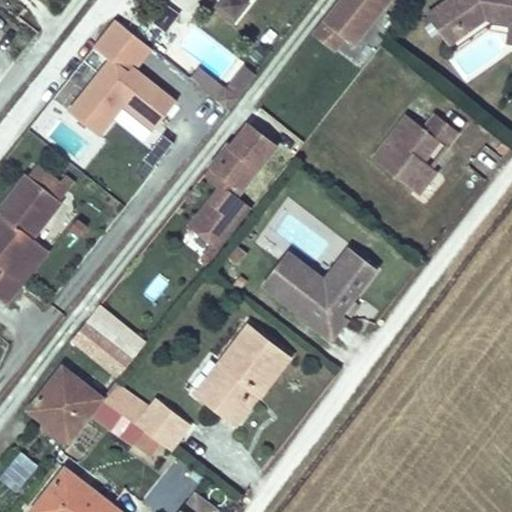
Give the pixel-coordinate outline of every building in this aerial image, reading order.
[(356,45),(391,0),(342,0),(316,34),(336,50),(346,37),(356,45)] [(511,0),(448,0),(427,15),(448,45),(486,20),(511,23),(511,0)] [(153,16),(164,30),(182,16),(171,2),(153,16)] [(179,96),(139,65),(155,46),(116,16),(93,45),(107,56),(67,107),(101,134),(115,117),(145,140),(179,96)] [(196,65),(187,76),(227,108),(254,74),(243,65),(224,88),(196,65)] [(414,190),(432,167),(425,160),(440,141),(447,147),(460,131),(436,113),(425,127),(407,114),(373,158),(414,190)] [(239,194),(279,143),(252,121),(235,143),(232,141),(214,162),(222,169),(216,177),(224,184),(194,222),(223,245),(254,206),(239,194)] [(163,133),(149,149),(159,157),(173,141),(163,133)] [(37,167),(29,177),(44,188),(58,199),(66,190),(37,167)] [(432,167),(414,190),(419,194),(438,171),(432,167)] [(0,231),(0,298),(6,303),(22,282),(14,275),(39,243),(31,237),(59,200),(58,199),(44,188),(29,177),(28,176),(0,210),(0,213),(2,215),(9,220),(0,231)] [(2,215),(0,218),(0,231),(9,220),(2,215)] [(39,243),(14,275),(22,282),(47,249),(39,243)] [(236,244),(226,257),(238,266),(248,253),(236,244)] [(348,319),(342,314),(376,269),(350,249),(326,281),(290,254),(266,286),(334,337),(348,319)] [(148,342),(103,304),(74,338),(119,376),(148,342)] [(228,368),(204,399),(237,423),(253,401),(241,391),(247,384),(251,386),(268,362),(265,359),(275,347),(273,345),(248,326),(221,362),(228,368)] [(278,339),(273,345),(275,347),(289,357),(294,351),(278,339)] [(241,391),(253,401),(260,393),(265,396),(292,359),(289,357),(275,347),(265,359),(268,362),(251,386),(247,384),(241,391)] [(221,362),(198,393),(204,399),(228,368),(221,362)] [(66,443),(68,441),(69,439),(74,434),(103,398),(63,367),(30,409),(44,420),(41,424),(66,443)] [(154,402),(137,424),(145,430),(162,443),(171,449),(187,426),(154,402)] [(162,443),(145,430),(134,444),(152,457),(162,443)] [(1,471),(19,486),(39,463),(21,448),(1,471)] [(33,511),(34,511),(122,511),(66,469),(33,511)] [(216,511),(218,510),(197,494),(182,511),(216,511)]
